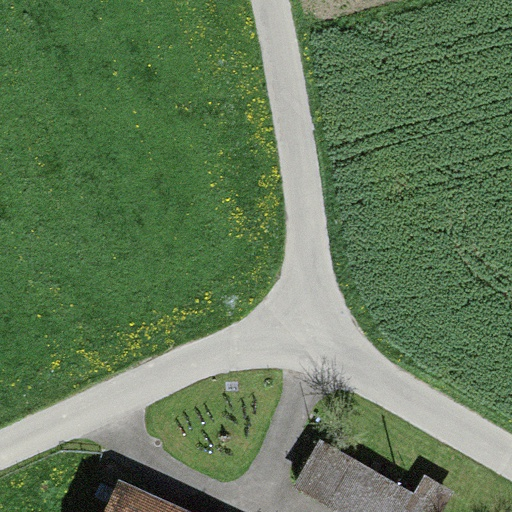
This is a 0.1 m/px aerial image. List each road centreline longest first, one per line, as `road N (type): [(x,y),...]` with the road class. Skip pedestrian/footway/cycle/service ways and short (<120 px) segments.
road 1 (unclassified): [(0,452),(310,320)]
road 2 (unclassified): [(310,320),(306,213),(270,0)]
road 3 (unclassified): [(310,320),(363,368),(511,456)]
